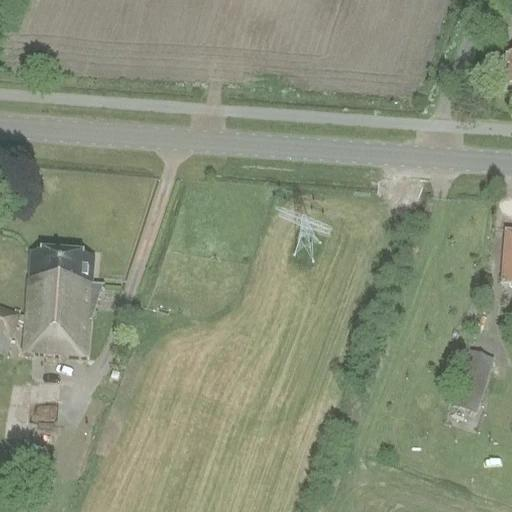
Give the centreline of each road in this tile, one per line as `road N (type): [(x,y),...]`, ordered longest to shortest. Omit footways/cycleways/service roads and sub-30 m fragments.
road 1 (tertiary): [(431,158),(0,123)]
road 2 (unknown): [(184,138),(79,405)]
road 3 (unclassified): [(431,158),(482,0)]
